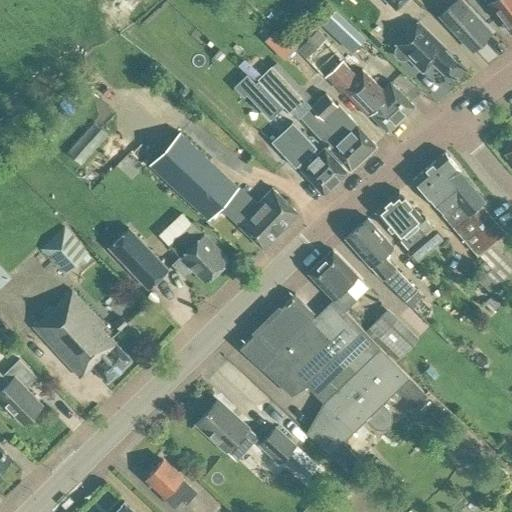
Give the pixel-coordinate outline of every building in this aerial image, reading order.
[(384,0),(395,11),(405,0),(384,0)] [(461,5),(457,0),(455,0),(444,10),(454,21),(449,25),(472,49),(490,32),(468,7),(464,2),(461,5)] [(511,0),(486,0),(511,32),(511,31),(511,0)] [(335,8),(325,19),(356,47),(365,37),(335,8)] [(455,60),(444,49),(445,48),(418,21),(396,44),(397,45),(395,49),(395,53),(397,56),(401,58),(405,59),(408,56),(423,71),(433,61),(444,72),(455,60)] [(318,28),(297,48),(305,57),(326,37),(318,28)] [(273,29),(266,39),(288,54),(295,44),(273,29)] [(301,116),(311,106),(306,100),(311,96),(277,60),(272,65),(271,65),(257,79),(259,81),(275,97),(291,115),(296,110),(301,116)] [(342,60),(325,77),(339,92),(342,89),(368,115),(370,113),(388,131),(414,106),(390,81),(383,88),(363,68),(356,75),(342,60)] [(230,73),(217,85),(233,101),(246,89),(230,73)] [(259,81),(246,94),(262,110),(275,97),(259,81)] [(311,106),(301,116),(350,169),(376,145),(357,124),(357,123),(338,103),(337,104),(326,93),(311,106)] [(317,153),(314,149),(316,147),(292,122),(272,141),(295,166),(303,159),(307,163),(300,168),(323,194),(347,171),(325,147),(317,153)] [(179,131),(149,164),(208,218),(234,190),(204,163),(208,159),(179,131)] [(483,201),(458,171),(460,170),(445,151),(413,179),(428,197),(429,196),(442,212),(443,212),(477,253),(490,268),(479,279),(484,284),(485,284),(490,289),(496,283),(501,288),(511,276),(511,263),(490,242),(502,232),(480,204),(483,201)] [(263,248),(298,212),(272,187),(238,224),(263,248)] [(407,247),(432,226),(425,218),(423,219),(399,190),(375,210),(407,247)] [(389,263),(382,256),(393,246),(368,217),(345,237),(375,271),(397,293),(406,302),(417,290),(408,282),(390,263),(389,263)] [(203,234),(192,223),(170,244),(181,255),(172,264),(185,277),(194,269),(205,280),(227,258),(204,234),(203,234)] [(83,264),(91,257),(86,253),(89,251),(64,225),(40,248),(63,274),(78,260),(83,264)] [(147,289),(169,268),(129,225),(107,246),(147,289)] [(308,272),(336,301),(345,310),(355,300),(344,288),(357,275),(332,249),(308,272)] [(0,281),(11,271),(0,259),(0,281)] [(107,381),(131,359),(108,334),(111,331),(72,289),(33,326),(80,377),(92,365),(107,381)] [(345,310),(336,301),(319,318),(302,300),(298,304),(292,298),(261,328),(259,326),(250,334),(248,332),(230,350),(254,374),(263,366),(271,374),(273,371),(279,376),(289,366),(323,402),(305,432),(329,455),(330,454),(348,472),(360,461),(342,442),(365,419),(372,426),(376,428),(381,429),(386,428),(391,424),(392,418),(391,413),(389,409),(382,403),(409,377),(380,347),(344,310),(345,310)] [(400,357),(419,337),(387,308),(366,330),(380,343),(383,341),(400,357)] [(128,322),(122,315),(113,324),(119,330),(128,322)] [(37,376),(19,358),(3,374),(0,371),(0,400),(23,424),(43,404),(26,387),(37,376)] [(227,449),(247,427),(217,399),(197,422),(227,449)] [(279,462),(296,444),(275,425),(259,443),(279,462)] [(0,468),(10,459),(0,448),(0,468)] [(186,503),(197,491),(181,477),(182,476),(163,459),(146,476),(164,493),(162,496),(174,507),(181,499),(186,503)] [(135,511),(124,501),(113,511),(135,511)]
